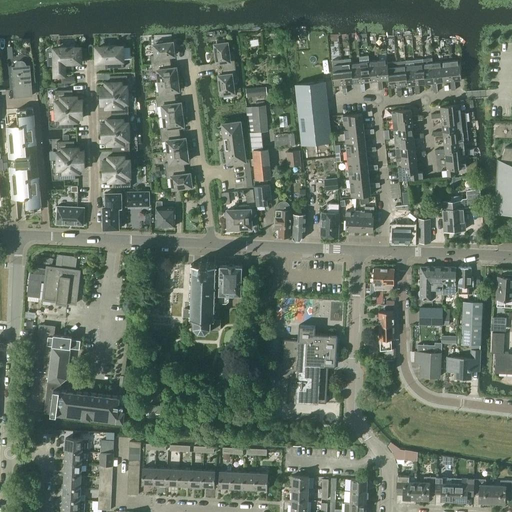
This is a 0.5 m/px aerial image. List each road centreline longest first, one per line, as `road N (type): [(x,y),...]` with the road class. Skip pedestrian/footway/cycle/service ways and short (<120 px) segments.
road 1 (residential): [(385,511),(386,464),(349,408),(358,250)]
road 2 (residential): [(402,252),(409,379),(431,398),(511,409)]
road 3 (residential): [(6,454),(18,235)]
road 4 (residential): [(211,243),(187,63)]
road 5 (residential): [(92,239),(91,64)]
road 6 (residential): [(385,251),(376,103)]
road 7 (tertiary): [(358,250),(211,243)]
